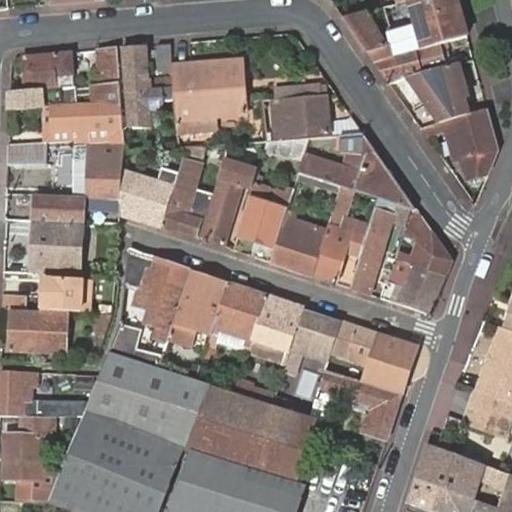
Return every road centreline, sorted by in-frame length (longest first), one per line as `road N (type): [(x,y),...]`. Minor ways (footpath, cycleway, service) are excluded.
road 1 (residential): [(478,248),(442,210),(317,29),(295,12),(0,35)]
road 2 (residential): [(128,233),(444,341)]
road 3 (residential): [(390,511),(444,341)]
